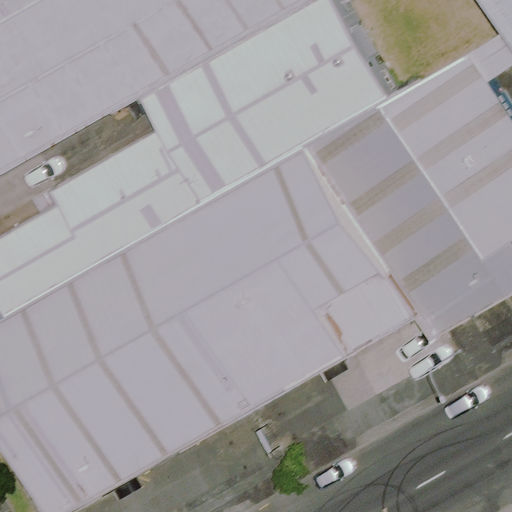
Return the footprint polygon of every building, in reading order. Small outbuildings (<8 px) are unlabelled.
[(0,0),(0,175),(300,0),(0,0)] [(0,317),(385,90),(329,0),(300,0),(140,94),(156,120),(43,187),(53,204),(0,235),(0,317)] [(511,0),(475,0),(511,53),(511,0)] [(385,90),(309,136),(410,306),(425,331),(511,279),(511,250),(503,236),(511,230),(511,127),(462,45),(385,90)] [(58,511),(410,306),(309,136),(0,317),(0,420),(54,511),(58,511)]
